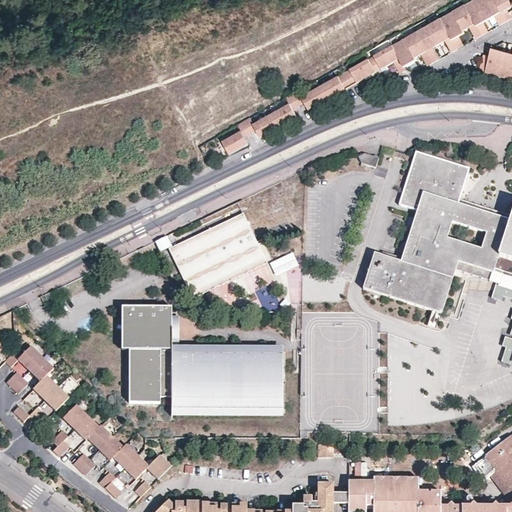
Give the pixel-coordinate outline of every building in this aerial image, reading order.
[(475,0),(304,97),(300,91),(287,98),(291,104),(255,125),(251,118),(239,125),(243,131),(224,142),(231,155),(250,144),(246,137),(258,130),(262,138),(298,117),(294,109),(306,103),(310,110),(347,89),(346,88),(357,82),(358,83),(377,72),(376,71),(382,68),(382,69),(395,63),(401,74),(404,72),(408,70),(405,65),(417,58),(423,54),(429,66),(430,65),(440,60),(441,59),(435,47),(446,41),(453,52),(454,52),(464,46),(465,45),(460,37),(459,34),(465,31),(470,27),(477,39),(479,38),(487,33),(489,32),(484,23),(483,21),(494,14),(496,17),(501,25),(502,24),(511,19),(511,18),(511,16),(508,9),(507,7),(511,3),(510,0),(475,0)] [(496,17),(494,14),(483,21),(484,23),(496,17)] [(511,54),(493,49),(492,52),(511,57),(511,54)] [(511,57),(492,52),(491,57),(491,58),(484,57),(481,70),(487,72),(487,73),(511,80),(511,57)] [(510,218),(496,213),(459,202),(460,199),(470,167),(415,150),(402,191),(398,204),(417,210),(401,260),(375,252),(362,289),(434,311),(442,314),(454,276),(456,272),(459,261),(481,268),(493,271),(498,256),(511,260),(511,211),(511,215),(510,218)] [(380,156),(364,153),(358,156),(361,164),(375,168),(377,165),(380,156)] [(463,200),(460,199),(459,202),(496,213),(510,218),(511,215),(507,214),(463,200)] [(173,247),(169,248),(193,298),(267,263),(243,213),(173,247)] [(154,243),(160,253),(169,248),(173,247),(166,236),(161,239),(154,243)] [(298,265),(292,252),(270,263),(276,276),(298,265)] [(492,275),(493,271),(481,268),(459,261),(456,272),(489,282),(490,280),(492,275)] [(492,275),(490,280),(496,282),(501,283),(504,275),(499,273),(493,271),(492,275)] [(511,277),(504,275),(501,283),(511,286),(511,277)] [(511,286),(501,283),(496,282),(491,297),(501,300),(502,295),(511,298),(511,286)] [(122,305),(122,323),(129,323),(129,336),(129,348),(129,404),(160,405),(160,398),(171,398),(171,415),(283,415),(283,350),(283,345),(172,345),(172,305),(122,305)] [(511,338),(504,336),(502,346),(506,347),(502,361),(511,364),(511,361),(511,360),(511,338)] [(22,357),(19,360),(30,371),(43,357),(32,346),(22,357)] [(16,351),(6,363),(11,368),(19,360),(22,357),(16,351)] [(30,371),(41,382),(47,375),(54,368),(43,357),(30,371)] [(23,379),(17,373),(8,383),(14,389),(23,379)] [(41,382),(34,389),(45,400),(59,386),(47,375),(41,382)] [(29,384),(23,379),(14,389),(19,394),(29,384)] [(70,397),(59,386),(45,400),(57,411),(70,397)] [(31,390),(24,400),(31,404),(37,394),(31,390)] [(76,429),(88,415),(77,404),(64,418),(76,429)] [(31,416),(30,415),(20,406),(15,411),(25,422),(30,417),(31,416)] [(35,423),(45,414),(38,407),(35,410),(30,415),(31,416),(30,417),(35,423)] [(87,439),(88,438),(100,426),(88,415),(76,429),(87,439)] [(100,449),(113,435),(102,424),(100,426),(88,438),(100,449)] [(69,437),(62,431),(53,440),(58,445),(64,441),(69,437)] [(474,466),(485,480),(491,475),(496,471),(511,493),(507,496),(511,503),(509,505),(498,505),(496,502),(492,505),(483,505),(483,511),(511,511),(511,434),(503,442),(504,444),(498,448),(497,446),(487,454),(488,455),(483,459),(474,466)] [(111,460),(114,456),(124,446),(113,435),(100,449),(111,460)] [(60,455),(69,446),(64,441),(58,445),(53,450),(60,455)] [(126,468),(139,454),(128,442),(124,446),(114,456),(126,468)] [(334,444),(318,444),(317,458),(334,458),(334,444)] [(80,469),(90,459),(83,453),(74,463),(75,464),(80,469)] [(159,478),(173,464),(161,453),(150,464),(148,466),(159,478)] [(137,478),(140,475),(148,466),(150,464),(139,454),(126,468),(137,478)] [(86,474),(95,465),(95,464),(90,459),(80,469),(85,473),(86,474)] [(112,481),(116,477),(110,471),(100,482),(101,482),(106,487),(112,481)] [(491,475),(507,496),(511,493),(496,471),(491,475)] [(136,490),(141,496),(151,486),(145,480),(136,490)] [(121,491),(112,481),(106,487),(115,496),(116,497),(121,491)] [(366,481),(350,481),(350,511),(366,511),(366,508),(366,504),(374,504),(374,508),(373,511),(483,511),(483,505),(476,505),(473,501),(470,505),(454,505),(451,501),(447,505),(440,505),(440,491),(432,490),(432,493),(427,493),(426,490),(418,491),(418,481),(407,481),(396,481),(387,481),(374,481),(374,483),(365,484),(366,481)] [(169,499),(156,511),(322,511),(333,511),(333,486),(318,486),(318,501),(318,508),(311,508),(311,501),(311,495),(303,495),(303,506),(292,505),(291,511),(272,511),(272,510),(264,511),(263,511),(245,511),(245,505),(230,506),(230,510),(229,511),(226,511),(226,510),(226,504),(218,504),(218,511),(217,511),(213,511),(214,511),(214,506),(203,506),(203,500),(188,500),(188,508),(187,511),(184,511),(184,508),(184,501),(176,501),(176,508),(173,508),(173,502),(169,499)]
